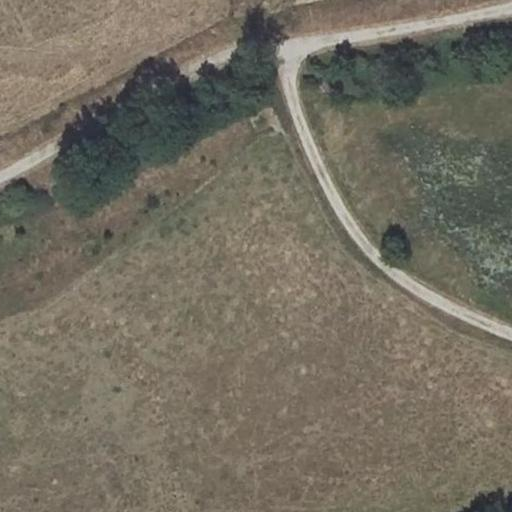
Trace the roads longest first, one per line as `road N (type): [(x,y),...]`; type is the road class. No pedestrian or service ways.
road 1 (track): [(511,5),(391,28),(277,37),(209,55),(0,175)]
road 2 (track): [(511,337),(421,292),(369,253),(324,187),(277,37)]
